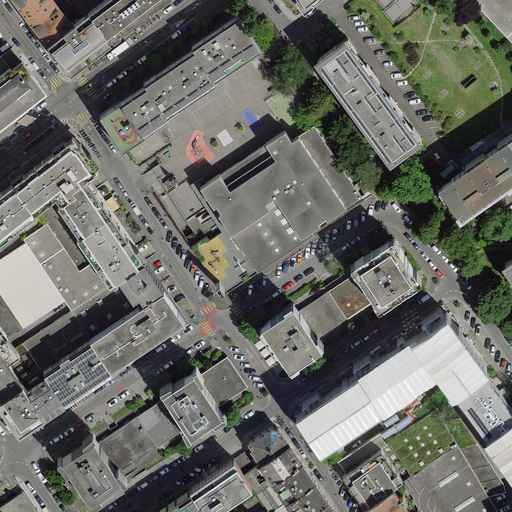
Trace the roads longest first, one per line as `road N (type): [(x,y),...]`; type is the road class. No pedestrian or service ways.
road 1 (residential): [(222,320),(382,216),(406,225),(457,283)]
road 2 (residential): [(222,320),(72,103)]
road 3 (residential): [(19,456),(222,320)]
road 4 (residential): [(281,404),(457,283)]
road 5 (residential): [(120,511),(281,404)]
road 6 (residential): [(72,103),(202,0)]
road 7 (residential): [(351,511),(281,404)]
road 8 (residential): [(72,103),(0,7)]
